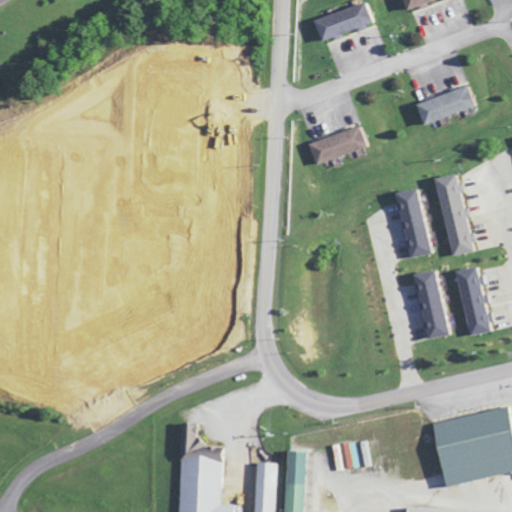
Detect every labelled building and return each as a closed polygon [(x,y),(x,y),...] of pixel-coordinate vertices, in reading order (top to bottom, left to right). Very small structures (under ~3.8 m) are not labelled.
[(368,27),(361,6),(310,23),(317,45),(368,27)] [(417,129),(468,110),(460,89),(409,107),(417,129)] [(303,146),(310,168),(361,151),(355,130),(303,146)] [(431,182),(447,260),(469,255),(462,221),(461,221),(452,177),(431,182)] [(413,192),(392,196),(405,261),(425,257),(413,192)] [(451,274),(464,339),(485,335),(472,270),(451,274)] [(408,278),(422,343),(443,338),(429,273),(408,278)] [(439,490),(511,475),(511,430),(507,432),(503,416),(505,415),(504,411),(426,427),(439,490)] [(173,511),(232,511),(233,509),(217,508),(220,449),(190,448),(191,427),(177,427),(173,511)] [(297,511),(300,455),(281,454),(279,511),(297,511)] [(271,511),(273,467),(251,466),(249,511),(271,511)]
